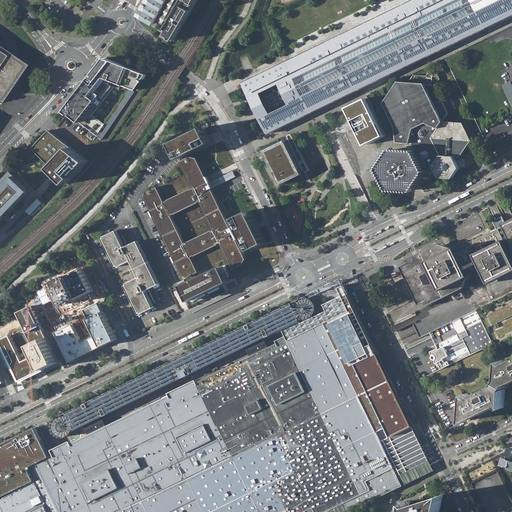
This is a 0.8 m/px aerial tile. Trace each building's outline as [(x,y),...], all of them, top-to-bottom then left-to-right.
[(148,0),(139,17),(174,39),(197,0),(148,0)] [(511,0),(422,0),(407,8),(246,85),(252,97),(253,99),(253,101),(257,108),(259,112),(269,133),(317,110),(511,16),(511,0)] [(0,94),(6,85),(12,77),(19,67),(14,63),(10,61),(6,58),(0,53),(0,94)] [(148,74),(107,58),(94,75),(65,111),(71,116),(72,115),(88,128),(98,135),(101,131),(106,124),(94,115),(115,87),(113,86),(110,83),(113,80),(137,90),(148,74)] [(402,190),(413,191),(425,171),(430,172),(434,167),(439,178),(452,178),(460,168),(454,156),(461,157),(471,140),(463,123),(447,122),(446,118),(449,113),(436,86),(440,79),(437,72),(429,72),(425,78),(420,77),(420,75),(414,75),(409,82),(400,81),(385,103),(397,127),(398,142),(413,143),(411,145),(410,145),(407,149),(409,153),(393,151),(382,169),(386,178),(387,179),(392,190),(402,190)] [(136,91),(130,89),(106,124),(101,131),(106,135),(136,91)] [(368,99),(349,108),(367,145),(386,136),(368,99)] [(206,128),(174,143),(177,149),(181,157),(213,142),(208,132),(206,128)] [(89,161),(50,130),(33,148),(68,183),(89,161)] [(288,140),(264,151),(265,153),(270,164),(276,175),(278,179),(280,185),(304,174),(309,171),(308,168),(304,161),(302,155),(298,147),(293,138),(291,134),(287,136),(289,139),(288,140)] [(193,223),(222,209),(213,191),(212,189),(209,183),(196,156),(193,156),(182,161),(194,187),(180,194),(193,223)] [(0,223),(31,191),(10,171),(0,182),(0,223)] [(232,171),(209,183),(212,189),(235,177),(232,171)] [(165,237),(193,223),(180,194),(166,201),(158,186),(147,192),(146,196),(165,237)] [(38,198),(26,210),(33,217),(45,204),(38,198)] [(227,199),(221,202),(224,207),(227,213),(232,210),(227,199)] [(231,228),(222,209),(193,223),(207,250),(221,243),(235,270),(245,265),(248,261),(231,228)] [(266,242),(249,209),(236,216),(252,249),(266,242)] [(511,293),(511,220),(509,222),(456,249),(457,250),(451,253),(449,248),(442,246),(415,259),(411,261),(411,262),(406,265),(425,303),(430,300),(430,301),(463,286),(465,282),(459,270),(463,269),(466,275),(474,272),(478,280),(476,280),(478,284),(473,286),(474,288),(416,316),(390,328),(393,333),(413,323),(420,338),(452,322),(478,310),(511,293)] [(207,250),(193,223),(165,237),(184,276),(190,277),(200,272),(192,258),(207,250)] [(123,276),(149,263),(138,242),(126,248),(118,231),(99,240),(114,270),(119,268),(123,276)] [(159,285),(149,263),(123,276),(127,284),(122,286),(137,317),(155,308),(147,291),(159,285)] [(224,265),(182,286),(189,300),(207,291),(224,283),(231,280),(224,265)] [(316,290),(310,293),(313,302),(327,334),(330,333),(333,341),(341,337),(356,367),(349,371),(379,433),(411,418),(344,277),(316,290)] [(83,289),(43,306),(60,344),(68,341),(66,336),(80,330),(77,322),(94,315),(83,289)] [(0,511),(350,511),(405,486),(402,480),(400,476),(392,459),(371,415),(369,411),(349,371),(356,367),(341,337),(333,341),(330,333),(327,334),(316,309),(313,302),(309,300),(303,299),(37,426),(17,436),(16,436),(6,441),(0,444),(0,511)] [(452,322),(458,335),(429,349),(440,371),(494,345),(478,310),(452,322)] [(10,334),(0,338),(19,379),(43,368),(58,361),(46,336),(31,343),(36,354),(22,361),(10,334)] [(66,356),(68,361),(83,355),(80,350),(66,356)] [(468,393),(465,421),(501,405),(505,407),(506,388),(509,384),(511,382),(511,360),(507,362),(502,360),(501,378),(498,383),(472,396),(468,393)] [(411,418),(379,433),(392,459),(400,476),(429,462),(431,461),(411,418)] [(511,448),(508,458),(505,457),(503,464),(510,466),(509,468),(511,469),(511,448)] [(431,467),(429,462),(400,476),(402,480),(405,486),(434,472),(431,467)] [(440,511),(444,495),(410,505),(406,502),(403,511),(440,511)]
